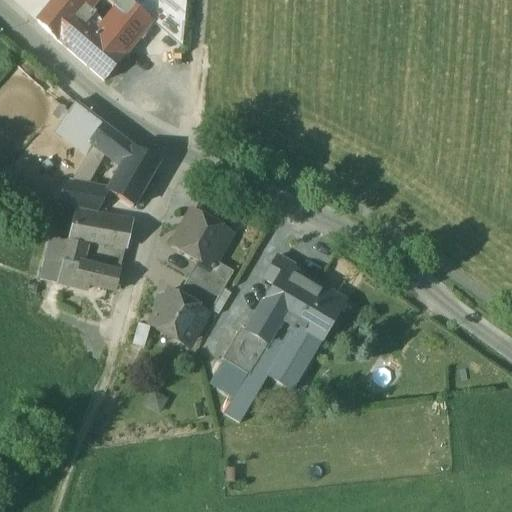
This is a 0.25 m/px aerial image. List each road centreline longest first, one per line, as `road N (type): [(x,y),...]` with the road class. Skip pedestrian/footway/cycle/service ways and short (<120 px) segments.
road 1 (tertiary): [(0,20),(125,119),(339,226),(511,351)]
road 2 (track): [(121,348),(57,511)]
road 3 (track): [(194,0),(179,146)]
